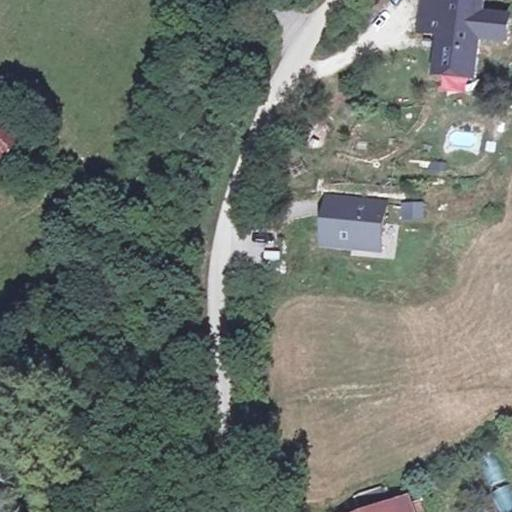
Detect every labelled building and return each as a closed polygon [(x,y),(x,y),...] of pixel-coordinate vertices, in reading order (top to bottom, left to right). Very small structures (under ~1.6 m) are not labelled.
[(438,13),(436,25),(446,26),(443,64),(480,68),(484,32),(509,34),(511,12),(486,10),(487,0),(427,0),(426,12),(438,13)] [(438,13),(426,12),(425,24),(436,25),(438,13)] [(440,91),(469,93),(470,79),(441,77),(440,91)] [(0,106),(0,164),(2,166),(30,125),(0,106)] [(340,202),(342,187),(326,185),(324,200),(340,202)] [(342,187),(340,202),(324,200),(320,232),(337,233),(379,238),(385,192),(342,187)] [(423,218),(423,201),(401,201),(401,218),(423,218)] [(487,486),(503,481),(495,453),(479,457),(487,486)] [(511,511),(511,489),(511,485),(492,490),(497,511),(511,511)] [(419,511),(416,499),(397,506),(399,511),(419,511)]
